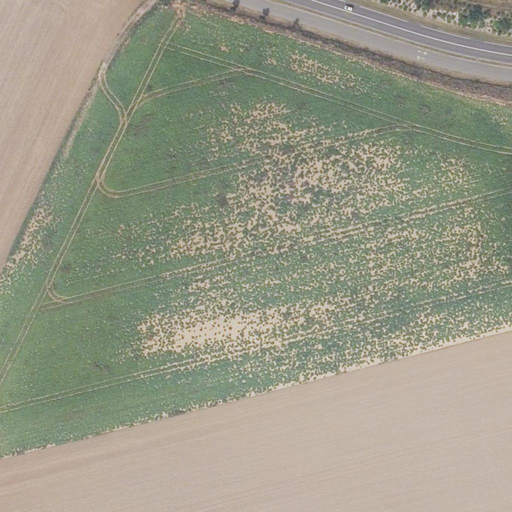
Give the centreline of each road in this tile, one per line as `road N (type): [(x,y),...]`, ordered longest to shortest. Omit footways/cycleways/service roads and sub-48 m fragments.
road 1 (unclassified): [(244,0),(511,77)]
road 2 (primary): [(312,0),(511,54)]
